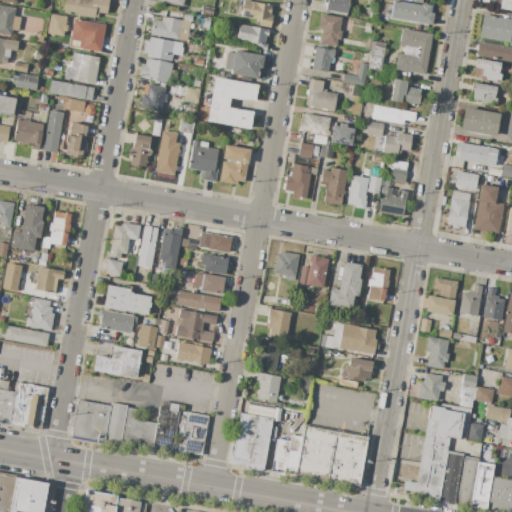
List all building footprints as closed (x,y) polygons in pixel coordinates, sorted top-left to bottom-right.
[(63,13),(65,0),(108,0),(106,14),(98,12),(97,19),(63,13)] [(322,0),(349,0),(347,14),(325,10),(326,4),(322,3),(322,0)] [(390,18),(393,0),(421,6),(422,4),(431,6),(430,13),(433,14),(431,25),(390,18)] [(511,11),(498,9),(499,0),(511,0),(511,11)] [(243,1),(271,6),(268,21),(271,22),(270,28),(258,26),(259,20),(240,17),(241,11),(239,10),(240,5),(242,6),(243,1)] [(201,5),(213,8),(212,14),(200,12),(201,5)] [(0,6),(14,8),(11,30),(12,30),(12,33),(10,33),(10,36),(0,33),(0,6)] [(39,19),(40,13),(47,14),(45,21),(39,19)] [(66,17),(65,25),(67,25),(66,32),(64,31),(63,36),(47,34),(50,14),(66,17)] [(320,14),(341,18),(339,31),(342,32),(340,39),(338,39),(336,47),(319,44),(322,30),(318,29),(320,14)] [(511,19),(511,26),(510,40),(511,40),(511,46),(507,46),(507,42),(479,37),(483,15),(511,19)] [(190,22),(186,42),(149,35),(152,20),(161,22),(162,17),(183,21),(190,22)] [(210,19),(208,31),(201,30),(203,18),(210,19)] [(74,19),(105,25),(100,52),(81,49),(81,48),(78,48),(79,41),(70,40),(74,19)] [(239,24),(268,30),(267,37),(265,37),(264,44),(267,44),(266,51),(254,49),(255,44),(236,41),(237,35),(238,29),(239,24)] [(432,34),(424,75),(395,69),(398,53),(403,54),(404,46),(399,45),(402,29),(432,34)] [(149,37),(181,43),(180,47),(183,48),(181,56),(172,54),(171,61),(146,57),(146,54),(142,53),(145,41),(148,42),(149,37)] [(0,38),(17,41),(16,51),(10,50),(9,58),(7,57),(6,64),(0,63),(0,38)] [(372,55),(375,42),(386,44),(383,57),(372,55)] [(478,42),(511,47),(511,63),(475,57),(478,42)] [(54,47),(64,49),(63,56),(53,55),(54,47)] [(314,47),(330,50),(330,49),(335,50),(333,59),(331,58),(331,62),(329,62),(327,72),(310,69),(314,47)] [(235,50),(264,56),(261,68),(257,68),(255,79),(230,74),(231,70),(234,53),(235,50)] [(234,53),(231,70),(225,69),(229,52),(234,53)] [(72,53),(99,57),(94,84),(63,78),(66,66),(70,67),(72,53)] [(370,54),(372,55),(383,57),(381,72),(367,70),(370,54)] [(194,58),(203,60),(202,66),(193,65),(194,58)] [(477,58),(500,63),(498,74),(501,75),(500,81),(496,80),(496,82),(484,80),(485,78),(474,76),(477,58)] [(145,59),(172,64),(168,83),(138,78),(141,63),(144,64),(145,59)] [(14,62),(27,64),(26,73),(12,70),(14,62)] [(342,74),(356,76),(359,63),(367,64),(363,86),(341,82),(342,74)] [(17,73),(38,77),(35,91),(14,87),(15,84),(11,83),(12,76),(16,77),(17,73)] [(214,77),(258,85),(255,103),(230,98),(228,108),(253,112),(250,130),(206,121),(214,77)] [(309,79),(323,81),(321,91),(337,94),(334,111),(304,105),(306,95),(309,79)] [(394,79),(407,81),(406,87),(420,90),(417,106),(390,101),(394,79)] [(50,80),(93,88),(91,101),(48,93),(50,80)] [(193,80),(200,81),(199,88),(192,87),(193,80)] [(472,82),(496,87),(494,99),(497,99),(496,105),(492,104),(491,106),(480,104),(480,102),(469,100),(472,82)] [(148,85),(164,88),(163,95),(164,95),(163,102),(162,102),(160,113),(143,110),(144,106),(140,105),(142,94),(144,95),(145,91),(146,92),(148,85)] [(352,86),(360,87),(358,97),(350,95),(352,86)] [(183,101),(185,87),(198,89),(195,103),(183,101)] [(39,94),(47,95),(46,103),(38,102),(39,94)] [(0,96),(15,99),(12,116),(0,113),(0,96)] [(67,98),(84,102),(82,113),(65,110),(67,98)] [(172,105),(179,106),(178,113),(171,112),(172,105)] [(373,105),(415,113),(414,122),(403,120),(402,125),(371,119),(373,105)] [(464,108),(499,114),(495,136),(459,130),(464,108)] [(49,111),(63,113),(58,139),(57,146),(56,153),(42,151),(49,111)] [(153,122),(150,122),(152,114),(162,116),(161,123),(153,122)] [(297,131),(299,121),(300,121),(301,114),(305,115),(305,114),(329,118),(327,131),(329,131),(328,136),(297,131)] [(17,120),(22,121),(23,119),(29,121),(29,122),(42,124),(38,150),(30,148),(31,146),(23,144),(22,146),(17,145),(18,142),(13,141),(17,120)] [(194,121),(192,134),(179,132),(178,130),(180,119),(194,121)] [(382,124),(380,137),(375,136),(375,135),(361,132),(363,120),(382,124)] [(81,158),(65,155),(66,149),(65,149),(66,142),(65,142),(66,135),(68,136),(71,122),(78,124),(87,126),(85,136),(81,158)] [(153,122),(161,123),(158,136),(151,135),(153,122)] [(85,136),(87,126),(87,123),(96,125),(94,137),(85,136)] [(332,125),(339,127),(340,124),(346,125),(346,128),(354,129),(351,146),(329,142),(332,125)] [(0,125),(9,127),(6,142),(0,141),(0,125)] [(161,130),(176,133),(174,143),(178,144),(177,150),(179,150),(178,154),(177,154),(173,175),(154,172),(161,130)] [(384,135),(395,137),(396,133),(411,135),(408,151),(401,150),(399,156),(381,153),(384,135)] [(150,137),(147,149),(151,150),(150,156),(146,155),(144,167),(129,164),(131,156),(127,155),(128,148),(131,149),(133,135),(134,136),(135,134),(150,137)] [(313,135),(326,137),(325,145),(312,143),(313,135)] [(192,140),(208,143),(207,147),(217,149),(214,168),(216,168),(214,182),(201,180),(203,171),(187,168),(192,140)] [(456,142),(497,150),(496,159),(488,157),(487,164),(457,159),(458,153),(454,152),(456,142)] [(299,143),(312,145),(310,156),(310,158),(297,156),(299,143)] [(224,145),(250,150),(248,163),(247,163),(244,182),(237,181),(236,185),(218,182),(222,161),(225,161),(225,160),(221,159),(224,145)] [(312,145),(318,147),(317,157),(310,156),(312,145)] [(321,145),(334,147),(332,159),(319,157),(321,145)] [(373,154),(384,156),(382,163),(372,161),(373,154)] [(406,171),(392,168),(389,167),(390,160),(407,163),(406,171)] [(291,164),(307,167),(306,169),(309,169),(308,174),(309,174),(304,198),(294,197),(295,192),(283,190),(286,176),(289,176),(291,164)] [(502,164),(511,165),(511,178),(500,176),(501,170),(502,164)] [(330,168),(347,171),(342,196),(341,195),(339,205),(323,202),(325,190),(326,190),(327,184),(320,182),(322,170),(329,171),(330,168)] [(390,180),(392,168),(406,171),(403,183),(390,180)] [(501,170),(500,176),(487,174),(488,168),(501,170)] [(457,171),(477,175),(476,185),(478,185),(477,190),(475,189),(475,190),(467,189),(467,190),(461,189),(461,188),(454,186),(457,171)] [(351,175),(368,178),(365,195),(365,200),(364,209),(353,207),(354,205),(346,204),(351,175)] [(369,176),(381,178),(378,194),(366,192),(369,176)] [(480,184),(496,187),(494,202),(503,204),(498,233),(472,229),(480,184)] [(381,186),(407,191),(403,217),(376,212),(381,186)] [(452,191),(470,194),(464,228),(458,227),(458,229),(451,228),(451,225),(445,224),(450,198),(451,198),(452,191)] [(0,200),(13,203),(9,228),(0,226),(0,200)] [(25,204),(42,207),(40,221),(42,221),(37,252),(9,247),(12,231),(20,232),(25,204)] [(54,211),(70,214),(68,223),(70,223),(67,237),(66,237),(64,246),(49,244),(50,238),(51,231),(48,231),(50,224),(52,224),(54,211)] [(113,225),(120,226),(120,224),(122,225),(122,222),(139,225),(137,240),(128,239),(126,254),(121,253),(120,259),(108,257),(113,225)] [(197,247),(197,249),(180,246),(183,224),(201,227),(200,232),(197,247)] [(143,226),(157,228),(150,269),(136,266),(143,226)] [(163,229),(172,230),(173,228),(181,230),(174,270),(163,268),(164,263),(159,263),(159,260),(157,260),(163,229)] [(200,232),(230,237),(229,242),(232,242),(231,249),(228,248),(227,253),(197,247),(200,232)] [(50,238),(49,244),(48,249),(46,248),(40,247),(42,237),(50,238)] [(281,252),(298,255),(293,280),(284,279),(285,275),(272,273),(275,253),(280,254),(281,252)] [(41,253),(45,253),(44,258),(46,259),(45,266),(37,265),(38,259),(39,259),(41,253)] [(201,255),(206,256),(206,255),(227,258),(224,275),(203,271),(204,265),(200,264),(201,255)] [(327,259),(322,287),(298,283),(301,266),(309,268),(311,255),(319,257),(319,258),(327,259)] [(180,258),(186,259),(185,266),(178,265),(180,258)] [(107,259),(122,262),(119,276),(105,274),(107,259)] [(360,265),(358,279),(360,279),(357,297),(353,296),(353,299),(357,299),(355,310),(327,305),(330,289),(338,290),(343,262),(360,265)] [(17,291),(19,265),(3,263),(1,289),(17,291)] [(38,267),(63,271),(62,280),(57,279),(54,294),(34,291),(36,279),(35,279),(36,275),(37,275),(38,267)] [(372,267),(388,269),(386,279),(387,279),(385,293),(384,293),(382,302),(367,299),(369,287),(366,286),(368,279),(370,280),(372,267)] [(224,277),(223,282),(225,283),(224,290),(221,290),(221,294),(199,291),(199,289),(191,288),(192,283),(193,283),(195,274),(202,275),(202,274),(224,277)] [(434,277),(457,281),(451,316),(424,312),(427,296),(438,298),(439,290),(431,289),(434,277)] [(106,285),(130,289),(129,292),(132,293),(132,294),(150,297),(147,315),(103,307),(106,285)] [(458,313),(461,293),(468,294),(468,291),(472,292),(473,285),(481,286),(476,317),(458,313)] [(500,320),(482,317),(487,288),(495,289),(494,296),(498,297),(497,299),(503,300),(500,320)] [(219,298),(217,312),(203,310),(203,312),(198,311),(198,309),(175,305),(178,291),(219,298)] [(308,292),(322,294),(320,305),(307,303),(308,292)] [(509,293),(511,293),(511,333),(502,332),(509,293)] [(34,298),(50,301),(49,307),(52,307),(51,313),(53,314),(50,331),(25,327),(27,318),(31,318),(34,298)] [(278,298),(291,300),(290,308),(277,305),(278,298)] [(268,309),(289,313),(285,339),(272,337),(272,336),(268,335),(269,329),(266,329),(266,327),(265,326),(268,309)] [(100,310),(133,315),(133,317),(136,317),(135,325),(131,325),(130,334),(99,328),(100,319),(98,319),(100,310)] [(179,310),(215,317),(214,325),(202,323),(201,331),(212,333),(211,342),(174,336),(179,310)] [(148,318),(158,320),(157,326),(147,325),(148,318)] [(430,320),(428,333),(419,331),(421,318),(430,320)] [(159,319),(168,321),(166,335),(156,333),(159,319)] [(140,324),(157,327),(153,350),(136,347),(140,324)] [(342,325),(337,348),(332,347),(336,324),(342,325)] [(342,324),(357,326),(357,327),(375,330),(373,339),(376,339),(375,344),(378,344),(377,350),(374,349),(373,355),(337,348),(342,325),(342,324)] [(5,325),(48,333),(45,347),(3,340),(5,325)] [(438,328),(451,330),(449,339),(437,337),(438,328)] [(460,334),(476,337),(474,343),(459,340),(460,334)] [(157,335),(163,337),(161,348),(155,347),(157,335)] [(321,335),(327,336),(325,348),(319,347),(321,335)] [(427,337),(448,340),(446,353),(448,354),(447,363),(444,363),(443,369),(425,366),(428,351),(424,351),(427,337)] [(259,340),(279,344),(275,370),(255,366),(259,340)] [(177,342),(194,345),(194,346),(210,349),(207,364),(191,362),(174,360),(177,342)] [(112,346),(141,351),(136,378),(92,371),(95,355),(111,357),(112,346)] [(301,348),(314,350),(313,357),(300,354),(301,348)] [(506,350),(511,351),(511,369),(503,368),(506,350)] [(349,358),(372,362),(369,379),(364,378),(363,382),(340,378),(341,371),(342,371),(343,368),(344,369),(345,366),(347,366),(349,358)] [(279,377),(275,403),(255,399),(258,381),(255,380),(256,373),(279,377)] [(424,373),(441,376),(440,382),(444,383),(443,391),(439,391),(437,402),(416,398),(419,383),(421,383),(421,380),(423,380),(424,373)] [(462,374),(476,377),(474,389),(460,387),(462,374)] [(511,378),(511,397),(495,395),(498,376),(511,378)] [(297,378),(311,380),(308,394),(295,391),(297,378)] [(14,392),(8,421),(0,419),(0,380),(8,382),(7,390),(14,392)] [(15,382),(47,388),(40,431),(8,425),(8,421),(14,392),(15,382)] [(460,387),(474,389),(471,408),(459,406),(460,398),(458,398),(460,387)] [(475,387),(493,390),(491,403),(473,400),(475,387)] [(156,423),(151,449),(71,435),(77,401),(110,406),(110,403),(127,406),(126,408),(138,410),(137,420),(156,423)] [(207,416),(200,457),(151,449),(156,423),(159,406),(162,407),(163,401),(169,402),(169,404),(178,405),(178,404),(180,404),(173,443),(181,444),(183,432),(178,431),(180,417),(185,418),(186,412),(207,416)] [(471,409),(465,441),(449,438),(446,453),(438,502),(427,500),(427,495),(402,491),(404,481),(416,483),(429,402),(471,409)] [(486,405),(509,410),(508,418),(507,422),(505,422),(484,418),(486,405)] [(240,413),(272,419),(263,470),(231,465),(232,457),(231,457),(232,451),(234,451),(240,413)] [(508,418),(511,418),(511,440),(497,438),(498,437),(495,436),(496,431),(499,431),(500,425),(505,425),(505,422),(507,422),(508,418)] [(469,423),(483,425),(480,442),(466,439),(469,423)] [(294,425),(302,426),(300,435),(292,434),(294,425)] [(302,437),(304,426),(367,437),(358,487),(295,476),(295,473),(302,437)] [(295,473),(283,471),(284,470),(271,468),(276,440),(289,442),(290,435),(302,437),(295,473)] [(446,453),(462,456),(461,458),(453,504),(438,502),(446,453)] [(461,458),(477,461),(476,462),(469,507),(453,504),(461,458)] [(476,462),(493,465),(491,478),(486,510),(469,507),(476,462)] [(0,511),(0,475),(15,478),(10,510),(9,511),(0,511)] [(15,478),(44,483),(44,480),(48,481),(42,511),(22,511),(10,510),(15,478)] [(491,478),(511,481),(511,511),(499,511),(486,510),(491,478)] [(81,511),(85,490),(117,495),(113,511),(81,511)] [(115,511),(118,498),(145,503),(143,511),(115,511)]
